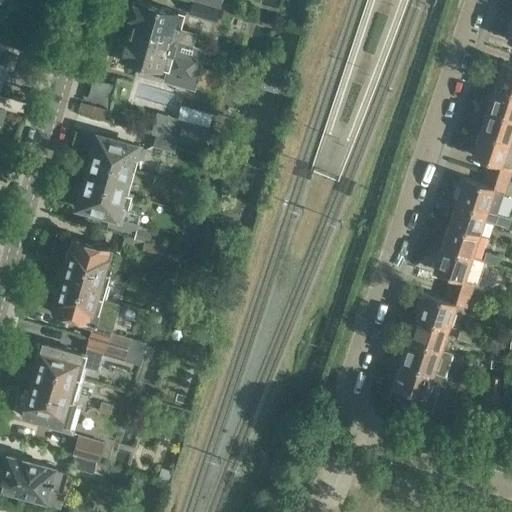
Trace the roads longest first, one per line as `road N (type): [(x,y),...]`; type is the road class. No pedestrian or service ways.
road 1 (residential): [(479,0),(346,400),(364,436),(511,487)]
road 2 (residential): [(0,294),(84,0)]
